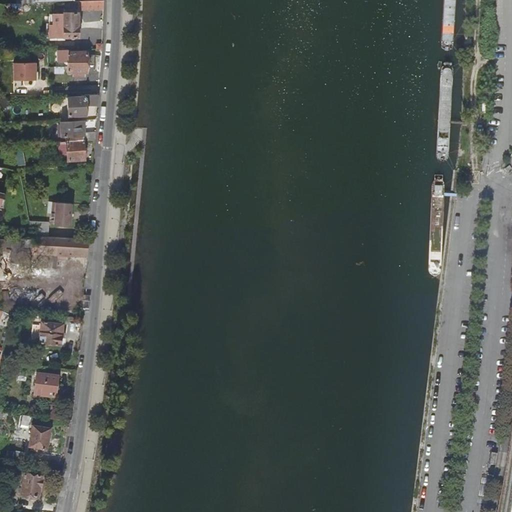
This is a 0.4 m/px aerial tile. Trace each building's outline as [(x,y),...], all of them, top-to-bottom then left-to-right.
[(103,0),(78,1),(78,10),(103,9),(103,0)] [(78,12),(64,13),(64,38),(78,37),(78,12)] [(87,52),(69,53),(69,72),(87,72),(87,52)] [(16,80),(41,80),(41,63),(16,62),(16,80)] [(98,95),(67,96),(68,116),(86,115),(86,106),(97,105),(98,95)] [(0,97),(0,104),(1,108),(9,105),(6,98),(0,97)] [(83,120),(61,121),(61,134),(66,134),(66,141),(84,140),(95,139),(95,132),(83,133),(83,120)] [(66,141),(58,141),(58,147),(67,147),(68,160),(85,159),(84,140),(66,141)] [(16,151),(19,167),(26,165),(23,150),(16,151)] [(63,237),(70,238),(71,203),(52,202),(51,217),(55,217),(55,225),(63,226),(63,237)] [(46,209),(26,208),(28,213),(29,218),(45,219),(46,209)] [(50,232),(49,221),(31,222),(32,232),(50,232)] [(57,255),(57,258),(67,258),(67,255),(86,257),(87,239),(70,238),(63,237),(32,235),(32,238),(25,238),(25,246),(31,246),(31,252),(32,252),(57,255)] [(25,246),(25,238),(0,238),(0,280),(9,280),(11,260),(13,260),(12,272),(30,273),(32,252),(31,252),(31,246),(25,246)] [(57,255),(32,252),(30,273),(55,276),(57,258),(57,255)] [(8,293),(8,306),(38,308),(39,290),(19,289),(19,293),(8,293)] [(63,327),(43,324),(40,346),(60,348),(63,327)] [(58,377),(37,374),(34,395),(55,398),(58,377)] [(47,419),(61,421),(63,408),(49,406),(47,419)] [(27,426),(28,417),(21,416),(20,425),(27,426)] [(49,431),(31,429),(28,449),(45,452),(49,431)] [(12,463),(24,465),(26,456),(14,454),(12,463)] [(41,478),(24,475),(20,495),(37,499),(41,478)]
